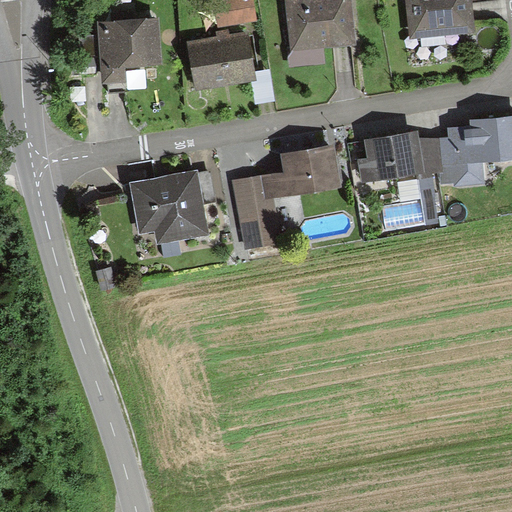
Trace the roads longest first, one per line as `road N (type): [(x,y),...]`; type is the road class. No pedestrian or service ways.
road 1 (residential): [(33,166),(225,123),(462,89),(511,73)]
road 2 (residential): [(136,511),(33,166)]
road 3 (residential): [(33,166),(11,0)]
